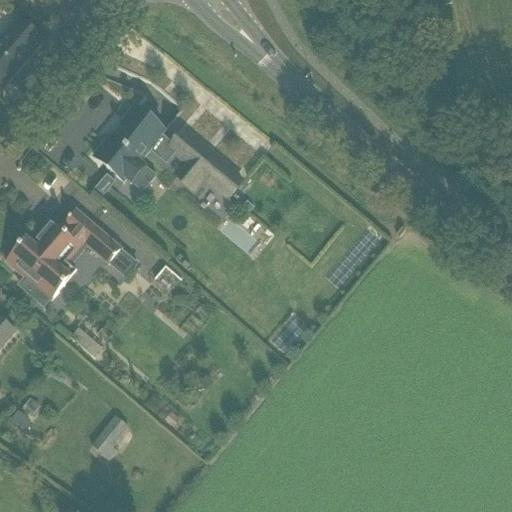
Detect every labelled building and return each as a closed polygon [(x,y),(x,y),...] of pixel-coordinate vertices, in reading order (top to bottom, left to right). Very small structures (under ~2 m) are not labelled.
[(0,95),(44,44),(18,22),(0,42),(0,95)] [(135,111),(94,160),(123,184),(126,181),(131,186),(145,169),(140,164),(149,153),(166,167),(176,155),(188,166),(186,169),(203,183),(205,180),(229,200),(242,184),(183,135),(172,147),(161,138),(164,135),(135,111)] [(106,177),(93,193),(101,200),(115,184),(106,177)] [(19,249),(6,264),(25,280),(19,288),(43,309),(49,301),(51,303),(70,280),(57,269),(73,250),(80,256),(87,248),(108,267),(121,252),(76,213),(63,228),(67,231),(63,235),(51,224),(32,247),(27,243),(25,241),(23,243),(19,249)] [(0,321),(0,353),(16,335),(0,321)] [(102,352),(78,331),(69,341),(94,362),(102,352)] [(31,401),(23,412),(31,419),(40,408),(31,401)] [(172,414),(166,421),(174,427),(179,421),(172,414)] [(115,419),(91,450),(109,464),(118,454),(113,450),(129,430),(115,419)]
